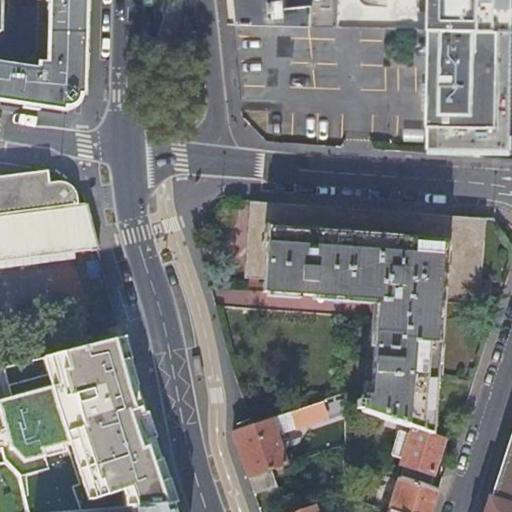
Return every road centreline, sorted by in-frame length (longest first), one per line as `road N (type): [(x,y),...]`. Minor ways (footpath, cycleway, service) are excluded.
road 1 (tertiary): [(125,149),(131,211),(207,511)]
road 2 (residential): [(511,191),(217,163)]
road 3 (residential): [(461,511),(511,351)]
road 4 (residential): [(217,163),(207,0)]
road 5 (tertiary): [(128,0),(125,149)]
road 6 (residential): [(125,149),(0,131)]
